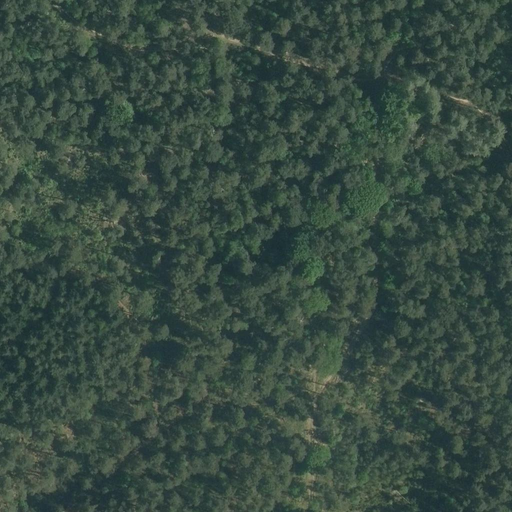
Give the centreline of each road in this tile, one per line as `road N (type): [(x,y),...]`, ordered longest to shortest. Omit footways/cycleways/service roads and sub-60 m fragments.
road 1 (track): [(382,80),(374,291),(311,401),(311,511)]
road 2 (track): [(382,80),(226,38),(113,45),(51,0)]
road 3 (track): [(172,420),(215,407),(311,401)]
